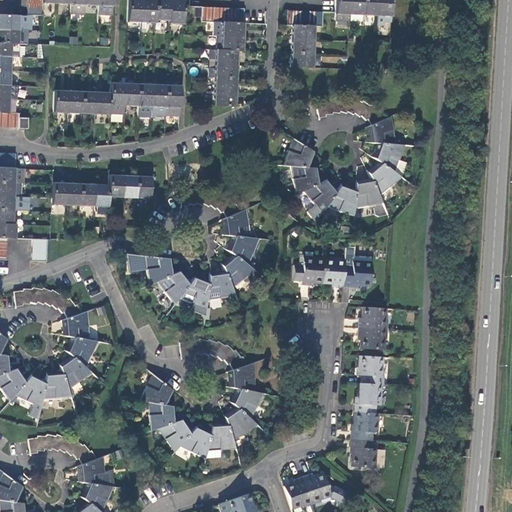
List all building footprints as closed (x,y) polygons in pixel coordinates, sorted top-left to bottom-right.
[(70,13),(83,13),(84,4),(84,0),(70,0),(70,4),(70,13)] [(97,13),(111,14),(111,0),(97,0),(98,5),(97,13)] [(127,0),(127,22),(140,22),(140,0),(127,0)] [(140,0),(140,22),(154,23),(154,20),(155,0),(140,0)] [(155,0),(154,20),(168,21),(169,0),(155,0)] [(169,23),(182,24),(183,6),(183,0),(169,0),(168,21),(169,21),(169,23)] [(348,0),(334,0),(334,12),(334,20),(348,22),(348,15),(348,0)] [(348,0),(348,15),(362,15),(362,0),(348,0)] [(362,0),(362,15),(376,16),(377,0),(362,0)] [(377,0),(376,16),(391,16),(391,0),(377,0)] [(208,6),(207,21),(214,21),(215,7),(208,6)] [(27,14),(41,15),(42,8),(27,7),(27,14)] [(293,24),(294,10),(286,10),(285,24),(291,24),(293,24)] [(0,14),(0,28),(18,29),(19,15),(0,14)] [(221,22),(220,36),(242,37),(242,23),(235,22),(228,22),(221,22)] [(291,24),(291,39),(313,39),(314,25),(307,25),(300,25),(293,24),(291,24)] [(0,28),(0,42),(11,43),(18,43),(18,29),(0,28)] [(215,35),(214,50),(237,51),(241,51),(242,37),(220,36),(215,35)] [(291,39),(290,53),(312,54),(313,39),(291,39)] [(0,56),(10,57),(11,43),(0,42),(0,56)] [(214,59),(214,63),(236,64),(237,51),(214,50),(208,49),(208,59),(214,59)] [(290,53),(289,67),(312,68),(312,54),(290,53)] [(0,56),(0,70),(10,71),(10,57),(0,56)] [(207,67),(207,77),(214,77),(236,78),(236,64),(214,63),(214,68),(207,67)] [(0,84),(9,85),(10,71),(0,70),(0,84)] [(214,77),(213,91),(235,92),(236,78),(214,77)] [(109,113),(123,114),(123,106),(124,84),(110,83),(110,92),(109,113)] [(16,99),(17,85),(9,85),(0,84),(0,98),(9,99),(16,99)] [(123,106),(137,106),(138,84),(124,84),(123,106)] [(151,116),(151,106),(152,85),(138,84),(137,106),(137,116),(151,116)] [(151,106),(165,107),(166,85),(152,85),(151,106)] [(179,116),(180,86),(177,86),(166,85),(165,107),(164,116),(179,116)] [(53,112),(67,113),(68,91),(54,90),(53,112)] [(67,113),(81,114),(82,91),(68,91),(67,113)] [(81,114),(95,114),(96,92),(82,91),(81,114)] [(213,91),(212,105),(222,106),(234,106),(235,92),(213,91)] [(95,114),(109,114),(109,113),(110,92),(96,92),(95,114)] [(347,112),(352,99),(343,97),(343,98),(339,111),(346,113),(347,112)] [(0,98),(0,112),(4,113),(8,113),(9,99),(0,98)] [(339,111),(343,98),(334,98),(333,99),(332,112),(339,113),(339,111)] [(353,113),(361,103),(353,98),(352,99),(347,112),(353,114),(353,113)] [(324,101),(325,115),(332,114),(332,112),(333,99),(324,100),(324,101)] [(325,115),(324,101),(315,104),(315,106),(318,118),(325,116),(325,115)] [(360,115),(369,106),(362,101),(361,103),(353,113),(359,117),(360,115)] [(369,106),(360,115),(365,120),(366,119),(377,111),(371,105),(369,106)] [(377,111),(366,119),(371,125),(384,118),(379,111),(377,111)] [(367,126),(369,142),(377,143),(395,144),(391,116),(384,118),(371,125),(367,126)] [(18,117),(18,128),(27,129),(27,118),(18,117)] [(307,167),(313,153),(291,138),(281,165),(290,166),(307,167)] [(377,143),(371,157),(378,162),(393,172),(404,145),(395,144),(377,143)] [(378,162),(366,172),(369,179),(378,195),(400,177),(393,172),(378,162)] [(318,183),(316,168),(307,167),(290,166),(295,194),(303,191),(318,183)] [(23,184),(24,170),(14,169),(7,169),(0,168),(0,183),(13,184),(21,184),(23,184)] [(122,176),(108,175),(108,185),(107,198),(121,198),(122,176)] [(121,198),(135,198),(136,176),(122,176),(121,198)] [(151,177),(136,176),(135,198),(150,199),(151,177)] [(369,179),(355,182),(354,189),(353,207),(381,203),(378,195),(369,179)] [(318,183),(303,191),(314,205),(320,213),(325,206),(336,191),(326,180),(318,183)] [(0,183),(0,196),(13,197),(13,184),(0,183)] [(51,206),(65,206),(66,184),(52,184),(51,206)] [(65,206),(79,206),(80,184),(66,184),(65,206)] [(79,206),(93,207),(94,185),(80,184),(79,206)] [(354,189),(340,184),(336,191),(325,206),(352,216),(353,207),(354,189)] [(93,207),(107,207),(107,198),(108,185),(94,185),(93,207)] [(189,191),(187,203),(194,205),(195,203),(198,191),(189,189),(189,191)] [(198,191),(195,203),(202,205),(202,204),(208,192),(199,189),(198,191)] [(208,192),(202,204),(208,207),(209,205),(217,194),(208,190),(208,192)] [(180,194),(181,206),(187,206),(187,203),(189,191),(180,191),(180,194)] [(216,208),(225,198),(218,193),(217,194),(209,205),(214,209),(216,208)] [(0,196),(0,210),(13,211),(13,197),(0,196)] [(225,198),(216,208),(220,212),(222,212),(232,204),(226,197),(225,198)] [(226,217),(240,211),(234,204),(232,204),(222,212),(226,217)] [(320,213),(314,205),(306,211),(314,221),(320,213)] [(222,219),(224,235),(232,236),(249,238),(245,209),(240,211),(226,217),(222,219)] [(0,224),(13,225),(13,211),(0,210),(0,224)] [(0,224),(0,238),(7,239),(15,239),(15,225),(13,225),(0,224)] [(232,236),(226,250),(233,255),(247,265),(258,239),(249,238),(232,236)] [(354,247),(344,246),(343,259),(342,286),(350,287),(351,284),(369,285),(370,263),(353,262),(353,256),(354,247)] [(32,261),(46,262),(46,255),(32,254),(32,261)] [(233,255),(221,264),(224,271),(231,288),(254,270),(247,265),(233,255)] [(172,274),(170,259),(144,256),(148,285),(156,281),(172,274)] [(310,281),(321,282),(322,260),(311,259),(311,257),(304,256),(302,256),(301,265),(293,265),(292,280),(301,281),(301,284),(310,285),(310,281)] [(333,260),(322,260),(321,282),(332,283),(331,287),(342,287),(342,286),(343,259),(333,258),(333,260)] [(189,282),(180,271),(172,274),(156,281),(173,305),(178,298),(189,282)] [(224,271),(208,273),(207,281),(205,300),(235,296),(231,288),(224,271)] [(207,281),(193,276),(189,282),(178,298),(192,303),(205,308),(205,300),(207,281)] [(31,290),(29,302),(36,304),(37,302),(41,290),(32,288),(31,290)] [(43,303),(50,291),(41,288),(41,290),(37,302),(42,305),(43,303)] [(22,290),(22,304),(29,304),(29,302),(31,290),(22,289),(22,290)] [(13,292),(15,306),(22,306),(22,304),(22,290),(13,292)] [(50,291),(43,303),(49,306),(50,305),(59,295),(51,290),(50,291)] [(59,295),(50,305),(56,310),(57,308),(67,300),(60,294),(59,295)] [(67,300),(57,308),(61,313),(63,312),(74,306),(69,299),(67,300)] [(205,308),(192,303),(189,310),(204,316),(205,308)] [(74,306),(63,312),(66,319),(81,313),(76,305),(74,306)] [(384,319),(384,308),(363,307),(362,318),(357,318),(357,327),(385,329),(386,319),(384,319)] [(62,320),(63,335),(71,337),(89,340),(87,311),(81,313),(66,319),(62,320)] [(385,339),(385,329),(357,327),(356,337),(361,337),(360,347),(382,348),(383,338),(385,339)] [(71,337),(64,351),(71,356),(84,368),(97,341),(89,340),(71,337)] [(197,341),(195,353),(201,355),(202,353),(207,341),(198,338),(197,341)] [(207,341),(202,353),(209,356),(210,354),(216,342),(208,339),(207,341)] [(188,342),(188,354),(195,355),(195,353),(197,341),(188,340),(188,342)] [(217,356),(225,346),(217,341),(216,342),(210,354),(215,358),(217,356)] [(188,354),(188,342),(180,343),(180,345),(181,357),(188,357),(188,354)] [(223,359),(233,351),(226,345),(225,346),(217,356),(221,360),(223,359)] [(233,351),(223,359),(227,365),(229,364),(240,357),(234,350),(233,351)] [(0,374),(8,372),(8,356),(0,354),(0,374)] [(361,375),(361,383),(380,384),(382,384),(383,376),(380,376),(381,357),(359,355),(358,375),(361,375)] [(71,356),(58,365),(61,373),(70,397),(74,394),(70,388),(91,373),(84,368),(71,356)] [(240,357),(229,364),(232,370),(246,365),(242,357),(240,357)] [(254,392),(253,363),(246,365),(232,370),(228,371),(228,387),(236,389),(254,392)] [(0,389),(8,401),(11,398),(25,381),(17,369),(8,372),(0,374),(0,389)] [(61,373),(45,374),(44,381),(40,400),(70,397),(61,373)] [(166,405),(172,392),(152,374),(140,400),(147,402),(166,405)] [(44,381),(31,375),(25,381),(11,398),(14,396),(32,405),(39,408),(40,400),(44,381)] [(353,403),(353,411),(354,411),(374,413),(375,405),(378,405),(380,384),(361,383),(358,383),(357,404),(353,403)] [(236,389),(229,402),(235,407),(250,420),(262,394),(254,392),(236,389)] [(174,422),(173,407),(166,405),(147,402),(149,431),(156,428),(174,422)] [(28,416),(37,420),(39,408),(32,405),(28,416)] [(235,407),(223,416),(225,423),(232,440),(256,425),(250,420),(235,407)] [(375,432),(376,413),(374,413),(354,411),(353,431),(350,431),(350,438),(371,440),(372,432),(375,432)] [(191,432),(183,419),(174,422),(156,428),(173,452),(178,446),(191,432)] [(225,423),(210,424),(209,432),(206,450),(219,450),(234,449),(232,440),(225,423)] [(209,432),(196,426),(191,432),(178,446),(204,460),(205,457),(206,450),(209,432)] [(51,448),(55,436),(45,434),(45,436),(43,449),(50,451),(51,448)] [(58,449),(64,438),(56,434),(55,436),(51,448),(57,451),(58,449)] [(36,438),(36,451),(43,451),(43,449),(45,436),(36,436),(36,438)] [(65,451),(74,441),(65,436),(64,438),(58,449),(64,452),(65,451)] [(36,451),(36,438),(28,439),(30,454),(36,453),(36,451)] [(370,448),(371,440),(350,438),(350,447),(351,447),(351,466),(372,467),(373,449),(370,448)] [(71,454),(82,445),(75,440),(74,441),(65,451),(70,456),(71,454)] [(82,445),(71,454),(76,459),(78,458),(89,451),(83,444),(82,445)] [(81,465),(96,459),(90,451),(89,451),(78,458),(81,465)] [(77,466),(79,481),(86,482),(104,485),(103,472),(101,457),(96,459),(81,465),(77,466)] [(111,470),(103,472),(104,485),(113,487),(111,470)] [(22,488),(1,472),(0,474),(0,499),(16,502),(22,488)] [(345,492),(333,486),(327,488),(322,474),(311,477),(310,473),(301,477),(310,503),(319,500),(318,498),(328,494),(329,496),(340,503),(345,492)] [(293,484),(283,488),(290,507),(300,504),(301,506),(310,503),(301,477),(292,480),(293,484)] [(86,482),(80,497),(86,502),(98,511),(101,511),(113,487),(104,485),(86,482)] [(251,511),(253,511),(247,493),(226,500),(229,511),(251,511)] [(0,499),(0,511),(24,511),(24,504),(16,502),(0,499)] [(98,511),(86,502),(73,510),(73,511),(98,511)]
